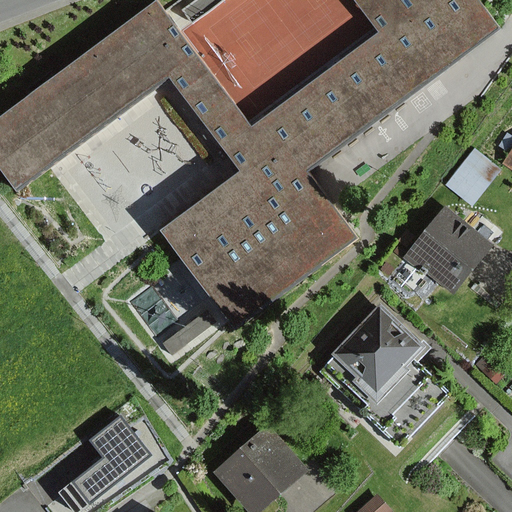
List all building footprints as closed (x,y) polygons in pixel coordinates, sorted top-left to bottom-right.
[(479,0),(357,0),(382,33),(254,128),(158,0),(0,118),(0,166),(20,193),(172,79),(241,171),(160,231),(237,333),(362,240),(321,186),(311,172),(502,30),(479,0)] [(511,136),(507,133),(499,146),(510,153),(502,166),(511,171),(511,136)] [(502,170),(475,149),(446,186),(473,207),(502,170)] [(495,245),(446,206),(403,259),(425,277),(428,274),(455,295),(495,245)] [(417,236),(408,229),(398,242),(407,248),(417,236)] [(501,303),(476,283),(471,289),(496,309),(501,303)] [(418,363),(432,348),(424,340),(422,342),(383,306),(320,372),(401,448),(452,394),(418,363)] [(494,312),(488,308),(484,314),(489,318),(494,312)] [(507,317),(498,310),(492,317),(501,324),(507,317)] [(204,313),(165,338),(175,352),(214,328),(204,313)] [(494,387),(504,377),(491,363),(480,373),(494,387)] [(75,479),(92,501),(156,452),(139,430),(125,412),(94,437),(107,454),(75,479)] [(263,511),(310,471),(269,425),(214,473),(248,511),(263,511)] [(393,511),(378,494),(358,511),(393,511)]
